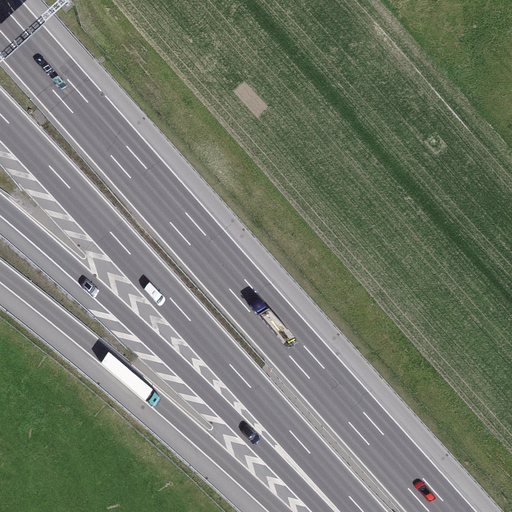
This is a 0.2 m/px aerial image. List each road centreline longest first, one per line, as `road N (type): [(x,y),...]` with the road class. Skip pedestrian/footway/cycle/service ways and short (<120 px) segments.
road 1 (motorway): [(442,511),(0,16)]
road 2 (motorway): [(0,114),(354,511)]
road 3 (motorway): [(0,206),(333,511)]
road 4 (motorway): [(0,271),(281,511)]
